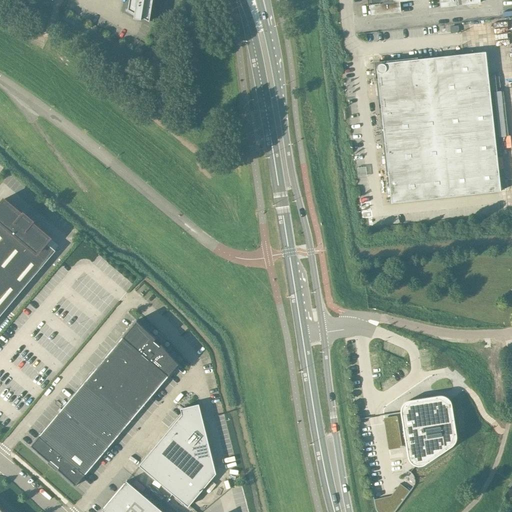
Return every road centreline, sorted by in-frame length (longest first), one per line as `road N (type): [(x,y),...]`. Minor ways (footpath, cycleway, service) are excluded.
road 1 (secondary): [(243,0),(335,511)]
road 2 (secondary): [(350,511),(312,258),(260,0)]
road 3 (unclassified): [(73,511),(197,367),(132,296),(0,452)]
